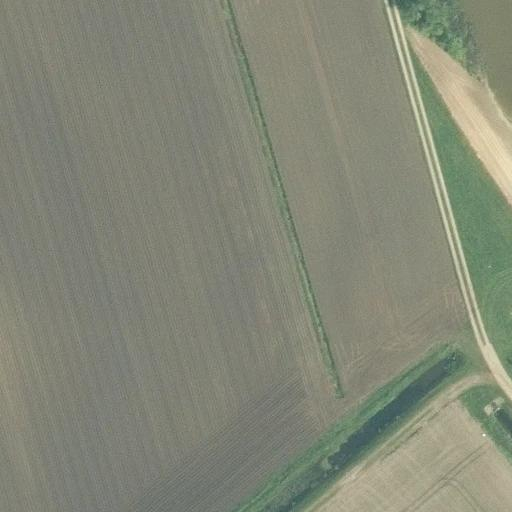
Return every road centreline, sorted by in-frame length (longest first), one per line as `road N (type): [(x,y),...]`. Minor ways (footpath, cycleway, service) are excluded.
road 1 (track): [(389,0),(473,312),(511,391)]
road 2 (track): [(307,511),(448,394),(496,369)]
